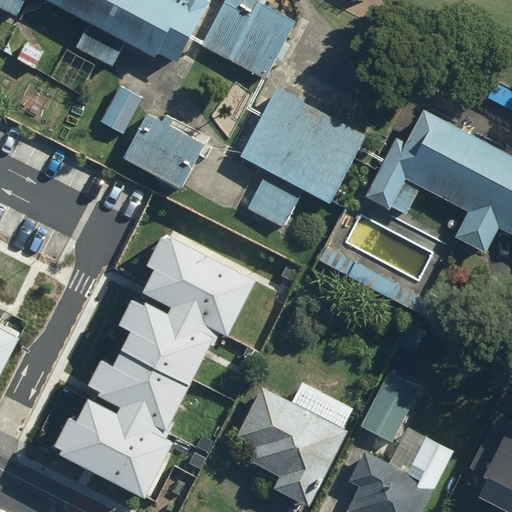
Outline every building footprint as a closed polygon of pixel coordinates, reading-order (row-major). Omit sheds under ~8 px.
[(205,0),(55,0),(176,59),(205,0)] [(301,0),(212,0),(191,43),(263,78),(301,0)] [(142,95),(115,82),(96,120),(123,133),(142,95)] [(364,131),(273,87),(238,156),(329,201),(364,131)] [(511,154),(429,109),(410,144),(398,137),(366,194),(401,213),(418,183),(470,212),(457,235),(491,253),(504,230),(511,234),(511,154)] [(200,141),(145,115),(122,161),(177,188),(200,141)] [(303,192),(266,175),(248,213),(284,230),(303,192)] [(177,298),(175,303),(224,327),(235,332),(262,274),(170,229),(155,259),(161,262),(150,285),(177,298)] [(442,299),(326,242),(317,260),(433,317),(442,299)] [(125,340),(197,374),(217,334),(220,335),(224,327),(175,303),(151,291),(148,298),(134,292),(121,319),(132,325),(125,340)] [(0,376),(23,327),(0,316),(0,376)] [(124,397),(121,405),(171,429),(197,374),(125,340),(117,357),(106,352),(94,377),(105,382),(103,387),(124,397)] [(397,443),(406,424),(424,387),(389,369),(361,425),(397,443)] [(267,384),(240,433),(260,444),(253,457),(284,474),(278,486),(314,506),(356,427),(349,423),(358,407),(306,379),(295,399),(267,384)] [(72,409),(59,439),(65,442),(61,450),(151,490),(177,434),(169,430),(171,429),(121,405),(91,392),(82,413),(72,409)] [(491,468),(481,488),(511,503),(511,412),(500,407),(473,460),(491,468)] [(424,511),(456,449),(409,426),(392,460),(370,449),(354,482),(363,486),(349,511),(424,511)]
